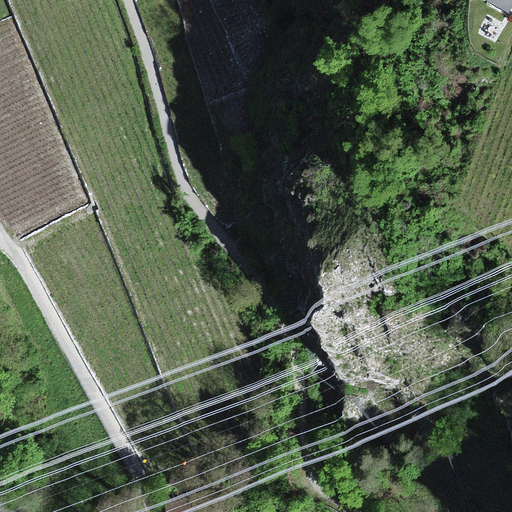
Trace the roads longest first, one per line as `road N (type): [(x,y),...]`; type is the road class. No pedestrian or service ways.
road 1 (unclassified): [(0,242),(11,248),(145,479)]
road 2 (track): [(128,0),(181,173)]
